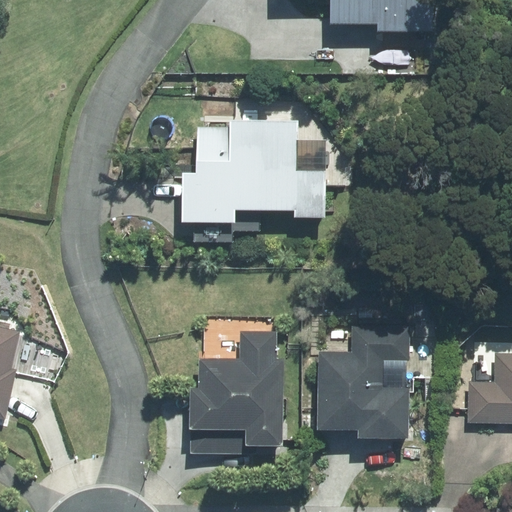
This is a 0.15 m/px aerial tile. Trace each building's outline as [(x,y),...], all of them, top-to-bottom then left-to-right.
[(420,0),(335,0),(336,28),(421,28),(420,0)] [(268,142),(239,142),(239,123),(237,123),(237,131),(204,132),(204,163),(190,163),(190,165),(216,164),(215,176),(191,177),(191,217),(237,217),(237,204),(304,204),(304,211),(329,211),(328,172),(301,173),(301,124),(269,124),(268,142)] [(421,313),(326,312),(324,435),(420,437),(421,313)] [(296,317),(201,313),(195,437),(290,442),(296,317)] [(0,413),(2,414),(12,372),(0,370),(0,361),(0,360),(10,363),(16,335),(0,331),(0,413)] [(511,413),(511,358),(499,358),(499,386),(474,386),(473,418),(508,419),(508,413),(511,413)]
